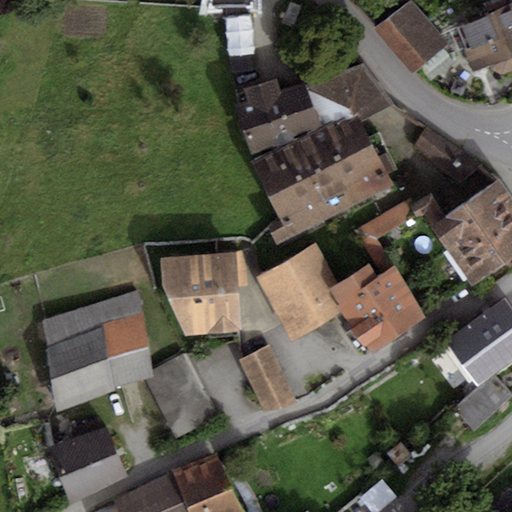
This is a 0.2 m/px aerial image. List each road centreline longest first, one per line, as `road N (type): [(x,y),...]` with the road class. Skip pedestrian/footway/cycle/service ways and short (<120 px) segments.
road 1 (residential): [(72,511),(312,405),(511,279)]
road 2 (tertiary): [(511,141),(459,123),(411,91),(331,0)]
